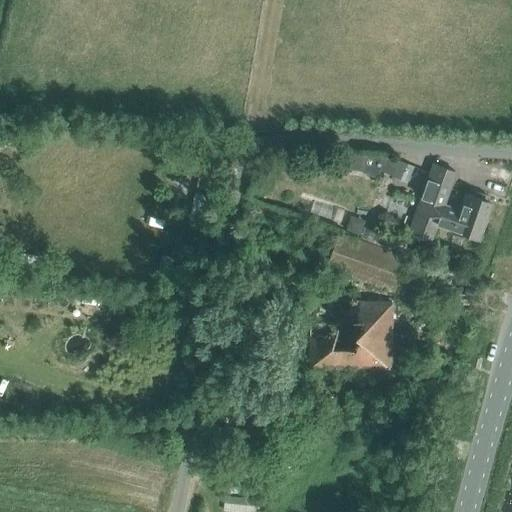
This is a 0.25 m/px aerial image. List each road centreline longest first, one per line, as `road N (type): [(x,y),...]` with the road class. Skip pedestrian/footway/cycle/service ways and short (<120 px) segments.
road 1 (unclassified): [(175,511),(244,178),(258,148),(276,138),(511,156)]
road 2 (tertiary): [(463,511),(511,359)]
